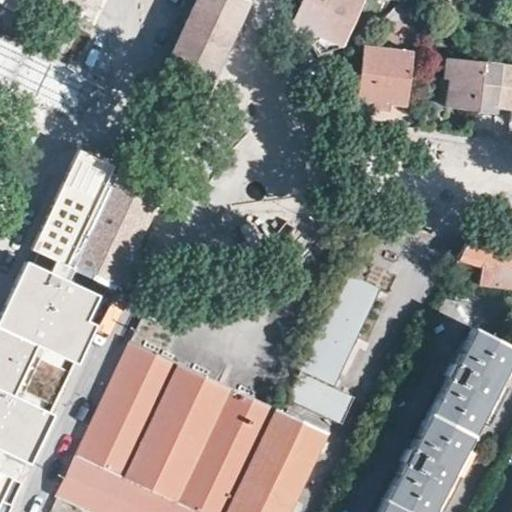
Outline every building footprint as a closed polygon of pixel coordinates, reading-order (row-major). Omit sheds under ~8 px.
[(195,0),(187,18),(158,77),(200,97),(245,0),(195,0)] [(304,40),(317,54),(341,46),(362,0),(301,0),(289,26),(300,35),(304,40)] [(349,103),(352,104),(356,106),(360,107),(365,105),(369,102),(370,102),(370,110),(387,112),(387,105),(403,107),(410,51),(361,45),(356,85),(351,89),(348,95),(348,100),(349,103)] [(496,105),(502,62),(445,55),(442,77),(448,77),(444,106),(472,108),(474,110),(495,113),(496,105)] [(511,63),(502,62),(496,105),(511,106),(510,120),(511,120),(511,63)] [(94,278),(138,176),(73,148),(28,249),(94,278)] [(479,270),(478,283),(511,286),(511,238),(498,237),(467,233),(454,258),(479,270)] [(85,292),(24,263),(0,314),(0,447),(10,452),(85,292)] [(380,289),(343,271),(297,368),(334,385),(380,289)] [(436,511),(511,370),(511,348),(470,326),(455,353),(451,363),(447,362),(441,374),(444,376),(442,379),(409,443),(407,447),(404,446),(398,458),(400,460),(398,463),(372,511),(436,511)] [(223,511),(273,407),(128,339),(75,454),(198,511),(223,511)] [(353,396),(299,372),(287,398),(341,423),(353,396)] [(223,511),(284,511),(324,431),(273,407),(223,511)] [(198,511),(75,454),(57,493),(98,511),(198,511)]
